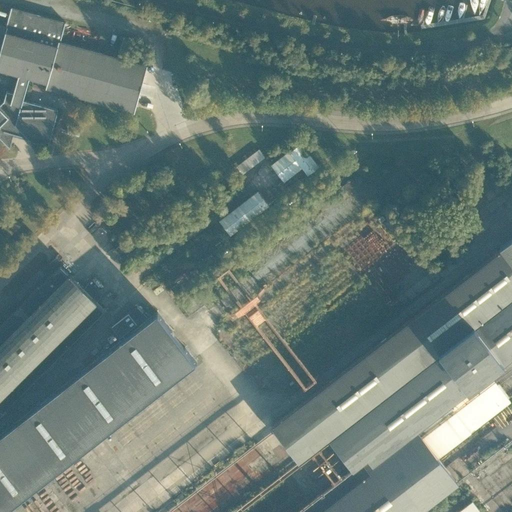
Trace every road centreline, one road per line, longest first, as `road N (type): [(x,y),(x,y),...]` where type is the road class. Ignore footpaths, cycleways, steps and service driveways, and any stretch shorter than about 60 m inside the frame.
road 1 (unknown): [(252,411),(382,330),(511,213)]
road 2 (unknown): [(134,272),(252,411)]
road 3 (unknown): [(252,411),(136,511)]
